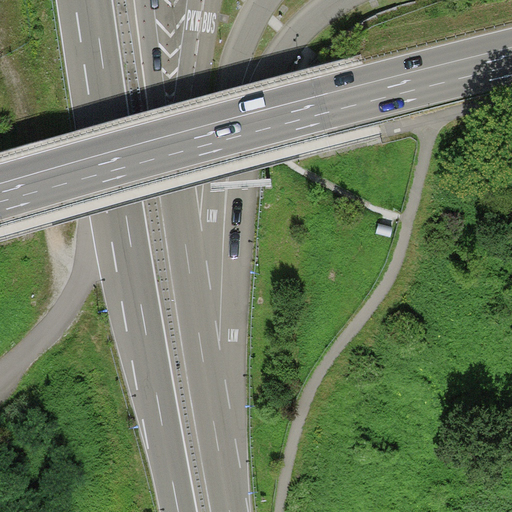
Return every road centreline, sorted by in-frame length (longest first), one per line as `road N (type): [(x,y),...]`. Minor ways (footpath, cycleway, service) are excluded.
road 1 (motorway): [(236,511),(236,258),(249,151),(264,87),(291,45),(341,0)]
road 2 (primary): [(0,192),(511,56)]
road 3 (motorway): [(93,0),(180,511)]
road 4 (motorway): [(207,407),(215,230),(237,75),(271,0)]
road 5 (motorway): [(187,256),(144,0)]
road 6 (track): [(78,270),(56,236),(2,56)]
road 7 (motorway): [(207,407),(187,256)]
road 8 (motorway): [(187,256),(193,119)]
